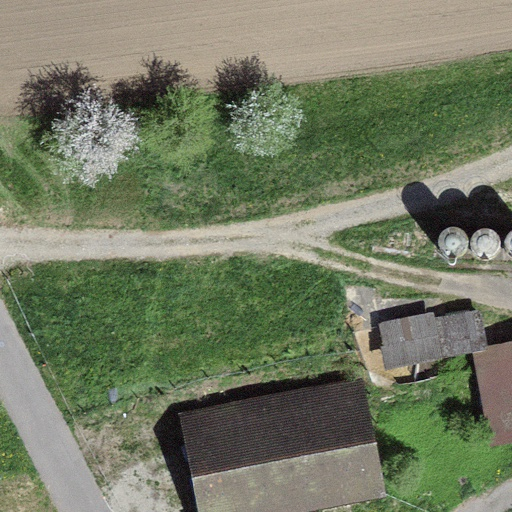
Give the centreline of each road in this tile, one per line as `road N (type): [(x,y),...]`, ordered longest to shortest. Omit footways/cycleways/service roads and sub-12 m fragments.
road 1 (track): [(0,247),(260,239),(503,297)]
road 2 (track): [(260,239),(379,211),(511,161)]
road 3 (residential): [(88,511),(0,346)]
